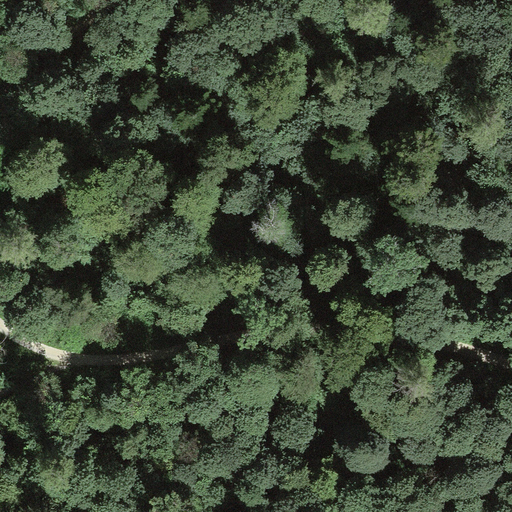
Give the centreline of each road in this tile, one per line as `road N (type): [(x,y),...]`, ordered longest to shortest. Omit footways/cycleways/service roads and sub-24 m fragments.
road 1 (track): [(11,334),(43,351),(84,356),(304,325),(418,327),(511,355)]
road 2 (track): [(106,0),(0,96)]
